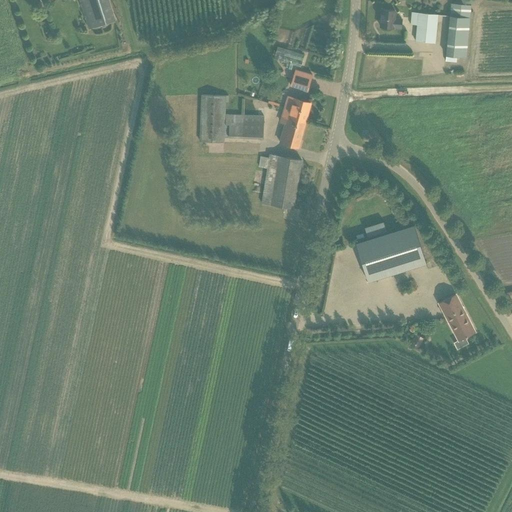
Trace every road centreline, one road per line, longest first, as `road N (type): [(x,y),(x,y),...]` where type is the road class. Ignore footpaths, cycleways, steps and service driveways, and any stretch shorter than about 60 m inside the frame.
road 1 (unclassified): [(252,511),(333,146)]
road 2 (unclassified): [(511,334),(424,195),(401,172),(333,146)]
road 3 (unclassified): [(333,146),(355,0)]
